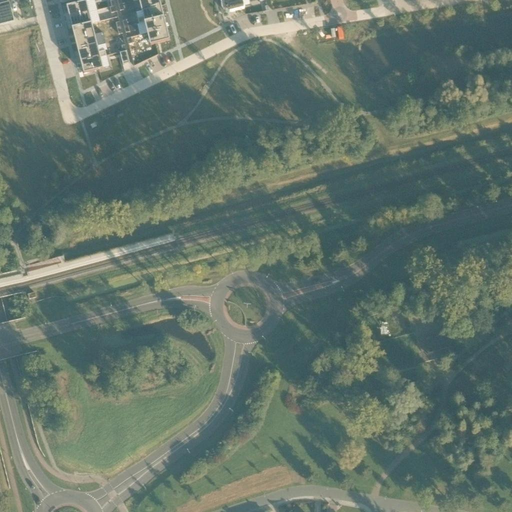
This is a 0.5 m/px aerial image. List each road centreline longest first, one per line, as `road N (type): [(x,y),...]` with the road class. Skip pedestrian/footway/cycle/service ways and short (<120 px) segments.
road 1 (unclassified): [(343,17),(237,38),(70,116),(37,0)]
road 2 (secondary): [(228,333),(222,382),(201,420),(84,501)]
road 3 (secondary): [(106,511),(219,417),(251,337)]
road 4 (secondary): [(276,311),(349,282),(433,228)]
road 5 (secondary): [(433,228),(401,234),(339,276),(270,289)]
road 6 (secondary): [(0,344),(152,302)]
road 7 (secondary): [(61,497),(31,465),(0,358)]
road 8 (residential): [(234,511),(311,497),(384,508)]
road 9 (secondary): [(0,388),(23,476),(41,509)]
